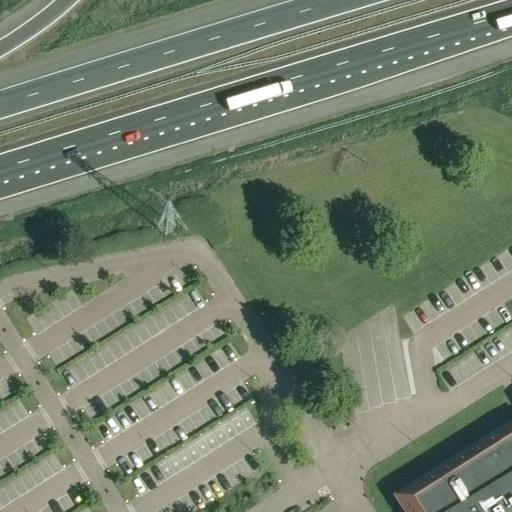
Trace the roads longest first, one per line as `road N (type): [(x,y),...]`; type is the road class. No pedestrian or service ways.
road 1 (motorway): [(0,168),(511,14)]
road 2 (motorway): [(345,0),(0,105)]
